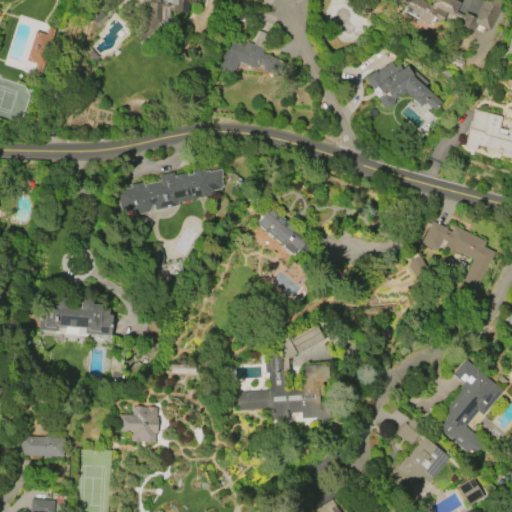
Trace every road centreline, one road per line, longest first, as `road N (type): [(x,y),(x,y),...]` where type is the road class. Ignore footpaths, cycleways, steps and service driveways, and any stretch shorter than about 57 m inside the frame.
road 1 (residential): [(511,205),(256,134),(197,132),(104,150),(0,149)]
road 2 (residential): [(511,263),(481,324),(428,355),(376,408)]
road 3 (residential): [(356,161),(282,14)]
